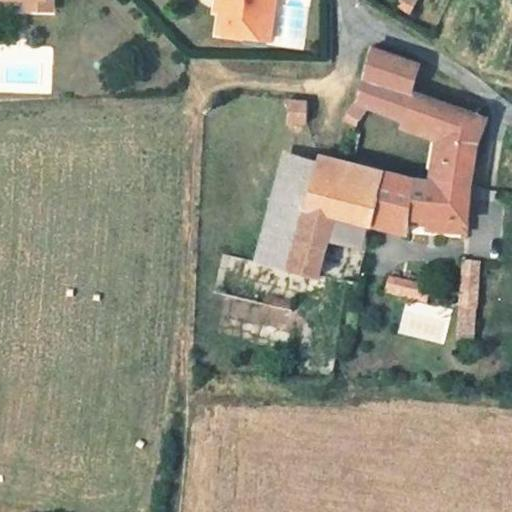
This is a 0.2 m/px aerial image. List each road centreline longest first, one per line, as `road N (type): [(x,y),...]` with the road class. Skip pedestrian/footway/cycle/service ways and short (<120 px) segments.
road 1 (track): [(353,14),(338,74),(310,87),(214,84),(197,114),(177,511)]
road 2 (residential): [(511,118),(353,14),(347,0)]
